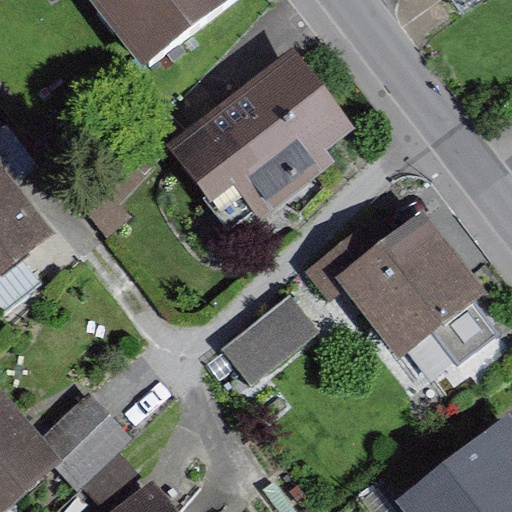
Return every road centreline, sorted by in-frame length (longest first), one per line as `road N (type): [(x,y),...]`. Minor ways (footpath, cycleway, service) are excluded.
road 1 (unknown): [(138,412),(389,177),(460,147)]
road 2 (residential): [(511,215),(346,0)]
